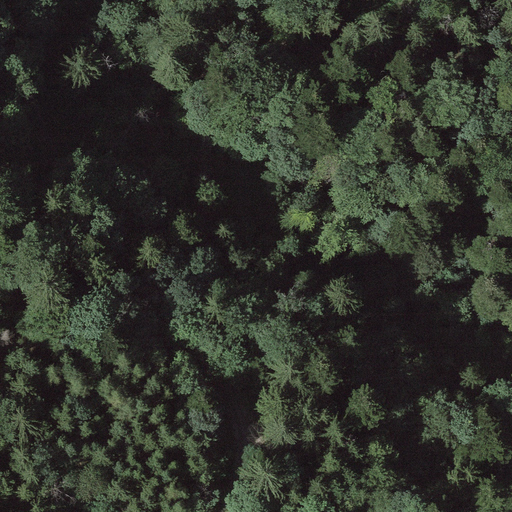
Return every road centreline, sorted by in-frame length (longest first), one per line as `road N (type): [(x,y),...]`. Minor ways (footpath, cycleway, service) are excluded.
road 1 (track): [(0,29),(26,62),(50,157),(103,252),(235,409),(242,459),(227,511)]
road 2 (track): [(128,0),(159,1),(307,55),(463,57),(511,69)]
